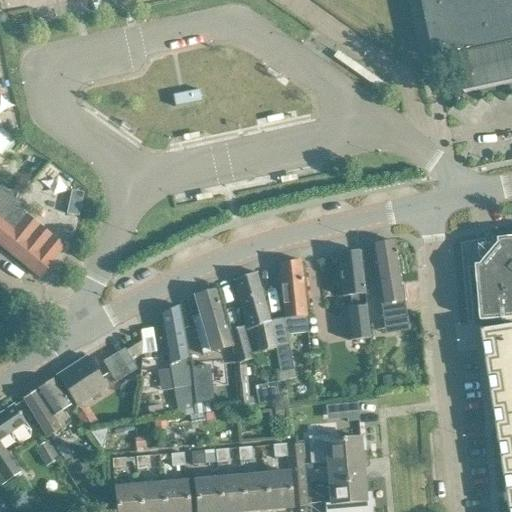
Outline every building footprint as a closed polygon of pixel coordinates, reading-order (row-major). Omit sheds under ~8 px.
[(511,0),(422,0),(435,61),(457,56),(465,94),(511,83),(511,0)] [(336,51),(331,58),(375,90),(380,83),(336,51)] [(199,90),(188,92),(176,95),(178,105),(179,107),(202,102),(199,90)] [(16,201),(0,188),(0,156),(1,157),(14,141),(1,130),(0,130),(0,245),(40,278),(65,248),(13,205),(16,201)] [(71,191),(66,214),(77,217),(82,193),(71,191)] [(511,239),(499,241),(500,245),(482,267),(477,267),(482,323),(511,320),(511,239)] [(406,319),(394,242),(371,247),(386,322),(406,319)] [(369,339),(367,328),(362,274),(359,253),(337,257),(342,297),(348,297),(349,310),(345,310),(348,341),(369,339)] [(269,322),(272,350),(274,350),(279,374),(291,371),(286,336),(307,333),(306,324),(300,261),(278,266),(280,287),(283,319),(269,322)] [(272,350),(269,322),(262,292),(255,273),(234,281),(240,300),(249,329),(252,327),(257,353),(272,350)] [(195,298),(201,318),(192,320),(202,355),(232,347),(216,292),(195,298)] [(179,308),(178,307),(159,316),(160,317),(163,337),(168,366),(170,371),(173,390),(175,400),(192,397),(191,389),(190,367),(188,359),(189,359),(179,308)] [(239,367),(251,363),(241,328),(229,331),(239,367)] [(511,328),(482,332),(511,511),(511,328)] [(157,353),(152,329),(140,331),(142,345),(141,355),(157,353)] [(125,349),(113,356),(102,363),(115,383),(137,370),(125,349)] [(98,375),(87,358),(56,378),(76,407),(104,388),(98,375)] [(312,362),(317,396),(326,395),(321,361),(312,362)] [(195,406),(213,404),(209,367),(192,368),(195,406)] [(70,406),(53,380),(22,400),(48,439),(65,427),(66,429),(72,425),(62,411),(70,406)] [(357,403),(346,404),(347,421),(359,420),(357,403)] [(195,406),(193,406),(195,415),(202,415),(209,413),(214,413),(213,404),(195,406)] [(24,423),(13,406),(0,415),(0,483),(2,486),(20,474),(5,450),(14,444),(19,446),(30,438),(31,432),(24,423)] [(284,406),(275,407),(276,423),(285,423),(284,406)] [(94,427),(83,411),(76,416),(87,432),(94,427)] [(107,429),(91,432),(102,448),(107,429)] [(304,466),(302,447),(301,437),(293,438),(294,446),(293,446),(295,466),(304,466)] [(326,464),(368,460),(367,453),(361,453),(360,439),(324,442),(326,464)] [(35,451),(47,469),(59,462),(49,443),(35,451)] [(73,456),(63,443),(56,449),(65,462),(73,456)] [(286,457),(285,446),(273,447),(274,458),(286,457)] [(251,448),(238,449),(239,462),(252,461),(251,448)] [(228,450),(215,451),(216,464),(229,462),(228,450)] [(205,464),(204,453),(191,454),(192,465),(205,464)] [(184,466),(183,455),(171,456),(172,467),(184,466)] [(149,457),(136,458),(137,471),(150,470),(149,457)] [(112,461),(113,472),(125,471),(125,460),(112,461)] [(328,484),(364,481),(363,468),(369,468),(368,460),(326,464),(328,484)] [(297,487),(306,486),(304,466),(295,466),(297,487)] [(264,475),(267,511),(291,509),(288,473),(264,475)] [(244,511),(256,511),(267,511),(264,475),(241,477),(244,511)] [(220,511),(244,511),(241,477),(218,479),(220,511)] [(196,511),(220,511),(218,479),(194,481),(196,511)] [(364,481),(328,484),(329,504),(325,505),(325,511),(372,511),(371,493),(365,494),(364,481)] [(162,485),(164,511),(188,511),(186,482),(162,485)] [(140,511),(164,511),(162,485),(139,487),(140,511)] [(299,507),(308,506),(306,486),(297,487),(299,507)] [(116,511),(140,511),(139,487),(114,489),(116,511)]
